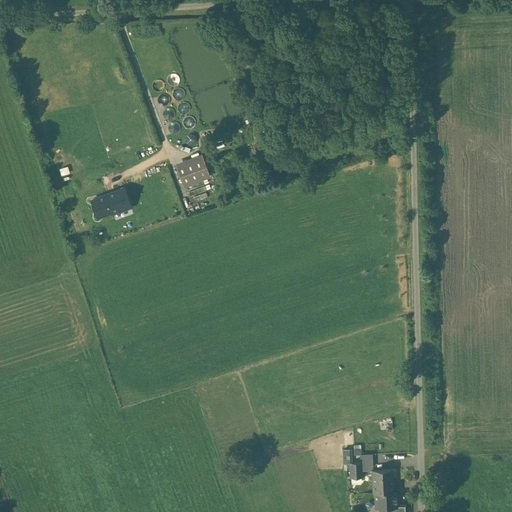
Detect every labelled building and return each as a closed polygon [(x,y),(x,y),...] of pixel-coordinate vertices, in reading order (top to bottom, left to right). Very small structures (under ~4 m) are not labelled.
[(187,142),(191,144),(194,142),(196,139),(194,136),(191,134),(188,135),(186,139),(187,142)] [(262,141),(256,144),(260,150),(265,147),(262,141)] [(209,176),(202,157),(177,166),(184,185),(209,176)] [(124,186),(91,200),(98,217),(111,212),(112,213),(132,205),(124,186)] [(383,506),(383,468),(364,468),(364,453),(351,453),(351,461),(343,461),(342,446),(334,446),(334,478),(360,478),(361,511),(379,511),(378,511),(394,511),(394,505),(383,506)]
